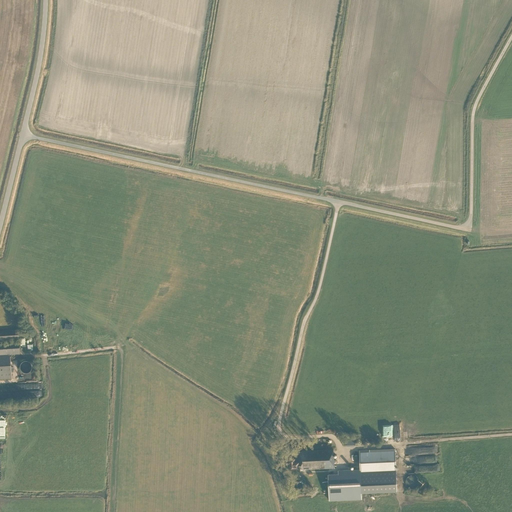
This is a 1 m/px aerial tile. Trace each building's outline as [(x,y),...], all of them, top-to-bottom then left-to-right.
[(0,344),(0,341),(19,340),(18,335),(18,329),(0,330),(0,378),(11,378),(10,354),(20,354),(18,343),(0,344)] [(60,344),(70,342),(70,337),(60,338),(59,337),(49,338),(50,349),(61,347),(60,344)] [(20,368),(23,368),(23,372),(30,373),(31,362),(20,361),(20,368)] [(355,446),(355,438),(346,439),(346,447),(355,446)] [(335,475),(334,449),(302,451),(302,452),(299,452),(299,460),(299,463),(295,463),(295,460),(290,460),(291,470),(306,469),(306,470),(326,469),(327,482),(338,481),(338,487),(346,487),(346,475),(335,475)] [(362,493),(397,491),(395,449),(360,450),(362,493)]
